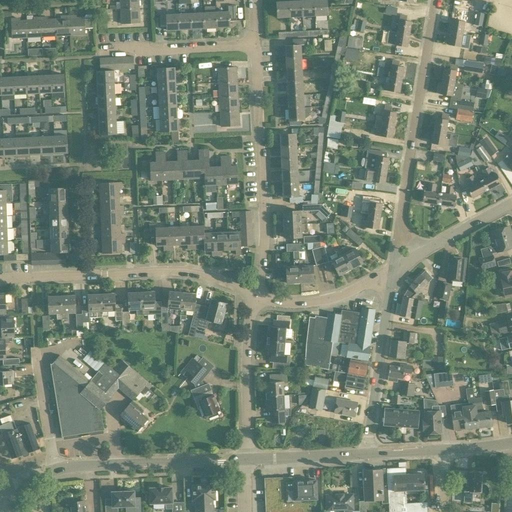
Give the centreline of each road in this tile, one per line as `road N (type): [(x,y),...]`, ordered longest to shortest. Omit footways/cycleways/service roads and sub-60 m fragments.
road 1 (residential): [(255,296),(194,273),(0,279)]
road 2 (residential): [(255,296),(263,209),(254,44)]
road 3 (residential): [(0,488),(82,465),(246,458)]
road 4 (residential): [(398,232),(434,0)]
road 5 (residential): [(392,272),(366,454)]
road 6 (residential): [(246,458),(247,327),(255,296)]
road 7 (residential): [(105,50),(254,44)]
road 8 (residential): [(392,272),(312,302),(255,296)]
road 9 (residential): [(246,458),(366,454)]
